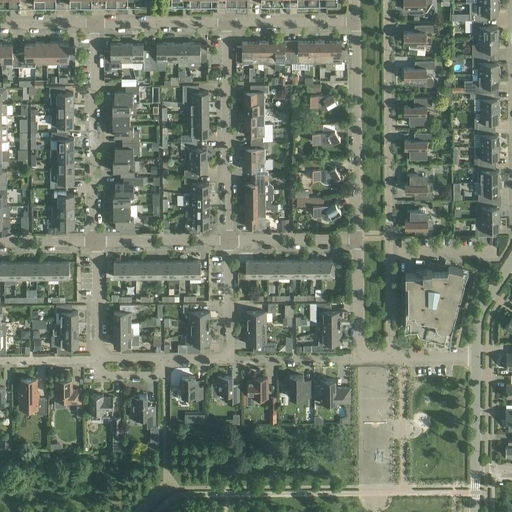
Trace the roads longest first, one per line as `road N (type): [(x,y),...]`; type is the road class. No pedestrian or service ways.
road 1 (residential): [(389,239),(386,0)]
road 2 (residential): [(226,22),(228,241)]
road 3 (residential): [(95,23),(95,242)]
road 4 (residential): [(358,239),(356,22)]
road 5 (residential): [(228,241),(95,242)]
road 6 (residential): [(226,22),(95,23)]
road 7 (residential): [(360,358),(229,357)]
road 8 (residential): [(358,239),(228,241)]
road 9 (residential): [(356,22),(226,22)]
